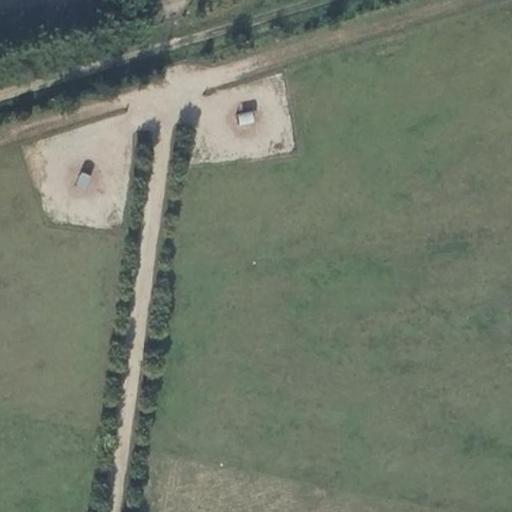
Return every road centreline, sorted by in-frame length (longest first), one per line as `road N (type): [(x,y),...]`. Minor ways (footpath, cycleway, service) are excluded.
road 1 (unknown): [(114,511),(172,88),(466,0)]
road 2 (track): [(328,0),(0,98)]
